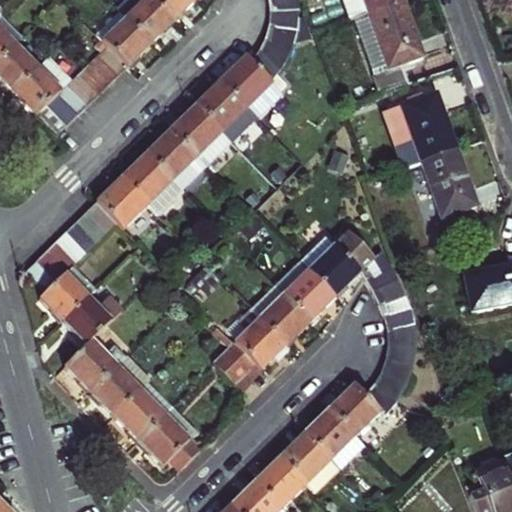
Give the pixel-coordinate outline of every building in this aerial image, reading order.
[(124,21),(151,48),(173,26),(147,0),(125,0),(114,11),(119,16),(124,21)] [(147,0),(173,26),(196,4),(192,0),(147,0)] [(298,13),(295,0),(266,0),(267,13),(298,13)] [(405,0),(347,0),(343,2),(350,21),(366,15),(406,1),(405,0)] [(369,23),(358,27),(382,95),(409,85),(404,71),(428,62),(406,1),(366,15),(369,23)] [(297,22),(298,13),(267,13),(268,27),(297,32),(297,22)] [(124,21),(119,16),(95,39),(100,45),(124,21)] [(0,18),(0,33),(14,48),(22,41),(0,18)] [(306,19),(297,22),(297,32),(293,48),(314,41),(306,19)] [(151,48),(124,21),(100,45),(106,50),(97,60),(117,81),(151,48)] [(293,48),(297,32),(268,27),(265,41),(292,52),(293,48)] [(0,62),(14,48),(0,33),(0,62)] [(259,54),(283,70),(292,52),(265,41),(259,54)] [(37,72),(14,48),(0,62),(0,85),(11,97),(37,72)] [(250,64),(246,60),(221,84),(247,111),(257,121),(258,122),(282,98),(270,85),(283,70),(259,54),(250,64)] [(107,91),(117,81),(97,60),(86,70),(107,91)] [(46,63),(37,72),(11,97),(35,121),(36,119),(57,140),(67,130),(47,109),(57,99),(66,90),(69,87),(46,63)] [(107,91),(86,70),(76,80),(97,101),(107,91)] [(87,111),(97,101),(76,80),(69,87),(66,90),(87,111)] [(247,111),(221,84),(196,109),(222,136),(247,111)] [(87,111),(66,90),(57,99),(77,121),(87,111)] [(436,96),(381,116),(393,148),(412,141),(420,165),(456,152),(436,96)] [(67,130),(77,121),(57,99),(47,109),(67,130)] [(196,109),(171,133),(197,160),(206,169),(206,170),(231,145),(222,136),(196,109)] [(247,111),(222,136),(231,145),(257,121),(247,111)] [(146,157),(172,184),(197,160),(171,133),(146,157)] [(441,223),(477,210),(456,152),(420,165),(441,223)] [(350,162),(333,156),(326,173),(343,180),(350,162)] [(172,184),(146,157),(120,182),(147,209),(156,218),(181,193),(172,184)] [(206,169),(197,160),(172,184),(181,193),(206,169)] [(289,180),(280,171),(270,180),(279,190),(289,180)] [(106,236),(116,227),(122,233),(147,209),(120,182),(86,216),(106,236)] [(106,236),(86,216),(76,226),(96,246),(106,236)] [(96,246),(76,226),(66,235),(86,256),(96,246)] [(332,248),(324,240),(299,265),(308,274),(335,301),(359,277),(371,295),(395,278),(380,255),(373,261),(347,234),(332,248)] [(86,256),(66,235),(56,245),(76,266),(86,256)] [(76,266),(56,245),(46,255),(66,276),(73,269),(76,266)] [(56,286),(66,276),(46,255),(36,265),(56,286)] [(36,265),(25,276),(45,296),(56,286),(36,265)] [(308,274),(299,265),(275,289),(284,298),(308,274)] [(511,305),(511,265),(462,277),(471,315),(511,305)] [(96,293),(73,269),(66,276),(56,286),(45,296),(38,304),(61,327),(87,301),(96,293)] [(308,274),(284,298),(310,325),(335,301),(308,274)] [(217,285),(208,276),(197,288),(205,296),(217,285)] [(395,278),(371,295),(378,308),(403,294),(395,278)] [(284,298),(275,289),(249,313),(259,323),(284,298)] [(410,310),(403,294),(378,308),(383,321),(410,310)] [(310,325),(284,298),(259,323),(285,350),(310,325)] [(98,312),(87,301),(61,327),(84,351),(91,344),(122,314),(110,300),(98,312)] [(410,310),(383,321),(386,334),(415,330),(410,310)] [(224,338),(233,348),(223,358),(250,384),(285,350),(259,323),(249,313),(224,338)] [(415,330),(386,334),(387,348),(417,349),(415,330)] [(62,372),(86,396),(123,360),(115,351),(106,359),(91,344),(84,351),(62,372)] [(417,349),(387,348),(386,363),(414,369),(417,349)] [(109,420),(147,384),(149,382),(126,358),(123,360),(86,396),(109,420)] [(252,386),(250,384),(223,358),(202,378),(231,407),(242,397),(242,396),(252,386)] [(409,388),(414,369),(386,363),(384,376),(409,388)] [(450,407),(476,396),(492,390),(485,374),(444,391),(450,407)] [(409,388),(384,376),(376,388),(400,404),(409,388)] [(134,445),(171,408),(147,384),(109,420),(134,445)] [(386,418),(400,404),(376,388),(365,398),(355,388),(330,412),(357,439),(382,415),(386,418)] [(189,443),(197,435),(171,408),(134,445),(160,472),(166,465),(177,476),(200,455),(189,443)] [(357,439),(330,412),(304,437),(340,474),(366,448),(357,439)] [(304,437),(279,462),(306,489),(315,498),(340,474),(304,437)] [(506,473),(511,487),(511,460),(503,464),(506,473)] [(255,486),(280,511),(283,511),(306,489),(279,462),(255,486)] [(474,476),(477,484),(506,473),(503,464),(474,476)] [(511,511),(511,487),(506,473),(477,484),(488,511),(511,511)] [(488,511),(477,484),(465,489),(473,511),(488,511)] [(280,511),(255,486),(230,509),(233,511),(280,511)] [(0,511),(8,511),(0,503),(0,511)]
